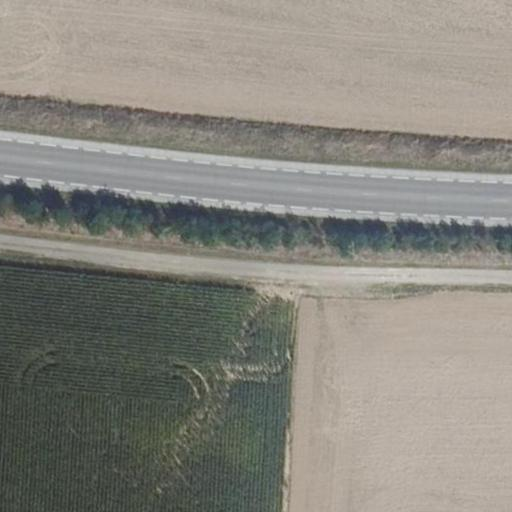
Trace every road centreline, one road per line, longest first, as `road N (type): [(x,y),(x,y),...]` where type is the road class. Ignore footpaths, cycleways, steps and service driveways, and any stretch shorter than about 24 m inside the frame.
road 1 (primary): [(511,203),(0,157)]
road 2 (track): [(511,267),(0,231)]
